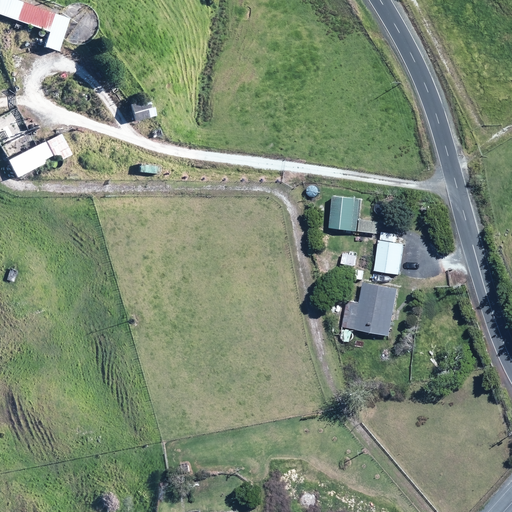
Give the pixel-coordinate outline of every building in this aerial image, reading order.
[(0,0),(0,15),(48,32),(43,47),(56,52),(68,19),(14,0),(0,0)] [(69,75),(64,83),(74,91),(80,84),(69,75)] [(150,99),(129,105),(134,122),(154,116),(150,99)] [(60,157),(69,153),(59,132),(7,159),(15,176),(45,161),(43,158),(54,152),(59,154),(60,157)] [(45,172),(55,177),(58,170),(48,165),(45,172)] [(101,167),(80,168),(81,176),(101,175),(101,167)] [(362,197),(336,194),(332,227),(358,230),(362,197)] [(379,220),(361,218),(360,230),(378,232),(379,220)] [(379,239),(375,270),(400,274),(404,243),(379,239)] [(357,255),(344,252),(342,263),(355,265),(357,255)] [(348,299),(343,325),(391,334),(399,287),(364,281),(361,302),(348,299)] [(339,349),(342,365),(351,363),(348,347),(339,349)]
